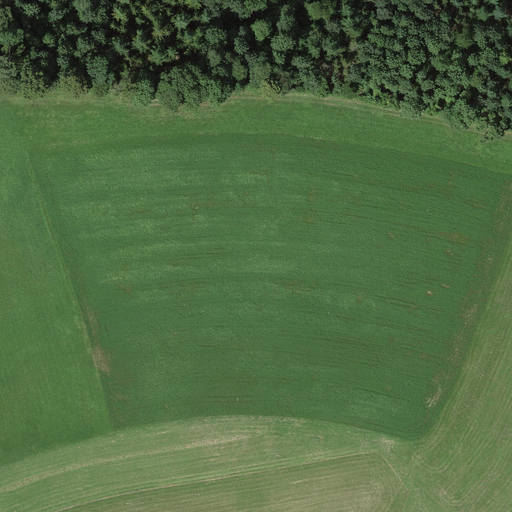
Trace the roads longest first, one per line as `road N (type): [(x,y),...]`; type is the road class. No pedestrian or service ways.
road 1 (track): [(511,136),(299,93),(29,89)]
road 2 (track): [(362,447),(138,485),(41,511)]
